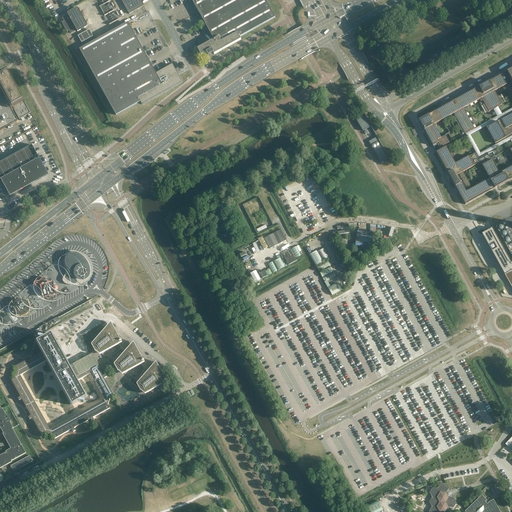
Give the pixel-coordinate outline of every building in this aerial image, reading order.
[(84,10),(93,6),(90,0),(81,5),(84,10)] [(144,6),(140,0),(121,0),(129,14),(144,6)] [(275,17),(265,0),(191,0),(214,40),(200,48),(197,49),(201,55),(203,54),(206,52),(208,56),(213,53),(214,54),(241,40),(239,37),(275,17)] [(109,1),(100,6),(107,20),(110,18),(111,20),(114,20),(117,20),(121,18),(120,15),(117,15),(117,17),(111,17),(111,15),(114,15),(113,13),(115,12),(115,8),(111,8),(111,5),(109,2),(109,1)] [(87,26),(77,8),(68,14),(68,15),(63,19),(64,21),(62,23),(62,24),(63,25),(64,27),(65,28),(65,30),(66,31),(67,32),(69,31),(71,33),(77,30),(78,32),(87,26)] [(156,74),(153,67),(128,23),(80,50),(116,115),(117,118),(142,104),(182,82),(179,76),(172,65),(156,74)] [(78,35),(82,42),(93,36),(90,29),(78,35)] [(18,89),(10,76),(7,71),(0,75),(0,84),(20,119),(31,113),(18,89)] [(474,128),(463,108),(481,98),(484,104),(483,105),(487,113),(489,112),(492,110),(497,107),(504,103),(500,95),(498,96),(495,91),(506,84),(501,75),(419,120),(433,146),(437,144),(437,145),(439,144),(441,147),(449,142),(445,135),(441,138),(434,124),(442,120),(443,121),(451,117),(450,116),(454,114),(457,120),(456,121),(462,132),(463,131),(465,134),(474,128)] [(0,130),(18,120),(0,87),(0,130)] [(495,144),(511,134),(511,113),(486,127),(495,144)] [(363,131),(369,127),(363,116),(356,120),(363,131)] [(387,157),(380,146),(378,147),(379,146),(379,145),(379,144),(379,143),(378,143),(378,142),(377,142),(376,142),(376,143),(376,142),(378,141),(376,138),(369,142),(371,145),(372,144),(373,144),(372,145),(372,146),(372,147),(372,148),(373,148),(373,149),(374,149),(375,149),(375,148),(375,149),(373,150),(380,161),(387,157)] [(43,165),(32,145),(0,162),(0,179),(1,179),(10,196),(32,184),(49,175),(43,165)] [(511,164),(511,165),(508,167),(509,168),(499,173),(488,153),(479,158),(475,152),(466,157),(466,156),(460,159),(461,161),(455,163),(452,157),(454,156),(452,152),(450,153),(447,148),(446,147),(441,149),(436,152),(450,177),(465,205),(511,178),(511,146),(509,148),(511,153),(510,154),(511,158),(511,157),(511,164)] [(349,224),(337,225),(338,234),(350,233),(349,224)] [(511,263),(492,228),(481,234),(511,289),(511,263)] [(281,229),(270,234),(275,245),(286,240),(281,229)] [(363,239),(363,231),(357,231),(355,248),(367,249),(367,241),(371,241),(371,238),(369,238),(369,240),(363,239)] [(262,236),(258,239),(263,249),(267,247),(262,236)] [(330,258),(324,248),(318,252),(323,261),(330,258)] [(291,250),(283,254),(289,265),(297,261),(291,250)] [(323,262),(317,251),(310,255),(316,266),(323,262)] [(85,261),(84,259),(85,258),(86,258),(85,257),(84,256),(83,255),(82,255),(81,257),(80,256),(79,255),(78,255),(77,255),(76,254),(75,254),(74,254),(73,254),(72,254),(71,255),(70,255),(69,256),(69,257),(68,257),(68,258),(67,259),(67,260),(67,261),(66,262),(66,263),(66,264),(67,264),(67,265),(67,266),(67,267),(68,268),(68,269),(69,270),(70,271),(71,273),(72,274),(73,275),(74,276),(75,277),(76,277),(77,278),(78,279),(79,279),(80,279),(81,279),(82,279),(83,279),(84,279),(84,278),(85,278),(86,278),(87,277),(88,275),(88,274),(89,273),(89,272),(89,271),(89,270),(89,269),(88,268),(88,267),(88,266),(87,265),(87,264),(86,263),(86,262),(85,261)] [(281,258),(273,262),(277,271),(285,267),(281,258)] [(331,266),(327,260),(323,262),(316,266),(319,273),(331,266)] [(322,277),(333,271),(331,267),(320,273),(322,277)] [(256,271),(250,274),(255,283),(260,280),(256,271)] [(322,278),(325,282),(327,281),(336,276),(333,272),(322,278)] [(56,295),(53,282),(48,283),(47,282),(47,281),(46,280),(46,279),(45,278),(44,278),(43,278),(42,278),(42,279),(41,280),(40,281),(39,281),(38,281),(37,281),(36,281),(36,282),(35,282),(35,283),(35,284),(34,285),(35,285),(35,286),(36,286),(36,287),(37,286),(38,288),(39,288),(39,289),(40,290),(40,291),(41,291),(41,292),(41,293),(42,294),(43,294),(44,298),(56,295)] [(342,290),(338,283),(330,287),(328,288),(332,295),(342,290)] [(29,309),(29,307),(29,305),(28,303),(26,301),(23,300),(21,299),(18,300),(17,301),(15,302),(14,304),(13,306),(11,308),(12,310),(13,309),(14,310),(15,312),(16,313),(17,314),(15,315),(17,317),(20,315),(22,315),(24,315),(26,314),(27,313),(28,311),(29,309)] [(85,311),(75,317),(78,323),(91,316),(85,311)] [(59,326),(62,334),(78,326),(74,318),(59,326)] [(104,328),(91,344),(93,348),(95,351),(98,354),(99,354),(101,353),(118,344),(121,347),(123,348),(125,350),(114,363),(113,363),(113,364),(117,371),(118,371),(121,374),(122,374),(123,373),(140,364),(143,366),(148,370),(137,382),(136,383),(136,384),(140,391),(140,390),(144,393),(146,393),(162,383),(166,381),(155,361),(153,364),(137,350),(133,341),(130,345),(116,332),(110,322),(104,328)] [(93,418),(110,409),(108,405),(110,397),(114,395),(104,378),(107,377),(106,375),(103,376),(99,369),(100,369),(92,354),(71,366),(68,365),(51,334),(36,342),(42,352),(34,356),(33,354),(31,355),(32,358),(15,367),(17,370),(15,378),(11,380),(21,397),(18,398),(19,400),(19,401),(22,399),(31,416),(29,417),(30,420),(32,418),(42,435),(45,433),(53,435),(55,439),(72,430),(73,432),(76,431),(74,428),(91,419),(92,422),(95,420),(93,418)] [(31,416),(22,399),(19,401),(19,400),(13,404),(22,421),(29,417),(31,416)] [(0,468),(12,462),(11,461),(26,453),(13,429),(13,428),(3,409),(2,409),(0,405),(0,468)] [(33,461),(31,459),(30,456),(11,466),(14,472),(33,461)] [(456,503),(454,498),(448,498),(447,495),(446,493),(449,489),(446,484),(440,483),(438,488),(432,488),(429,493),(432,497),(429,502),(432,507),(429,511),(445,511),(448,507),(454,508),(456,503)] [(482,495),(465,511),(500,511),(493,499),(489,502),(487,500),(486,500),(482,495)] [(367,511),(380,511),(383,511),(378,501),(365,507),(367,511)]
